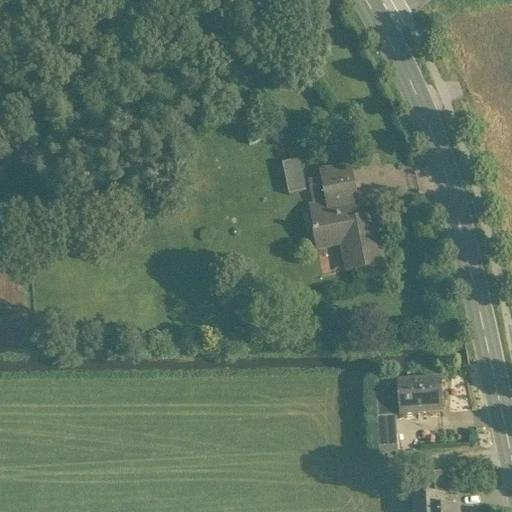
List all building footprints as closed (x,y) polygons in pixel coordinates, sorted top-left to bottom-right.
[(299,162),(283,165),(289,197),(305,194),(299,162)] [(352,175),(322,181),(327,205),(336,204),(336,205),(358,201),(352,175)] [(322,181),(309,183),(314,208),(327,205),(322,181)] [(374,217),(361,220),(358,201),(336,205),(336,204),(327,205),(314,208),(310,209),(311,213),(309,213),(313,232),(314,231),(318,251),(349,245),(355,273),(384,267),(374,217)] [(442,381),(398,384),(400,418),(444,415),(442,381)] [(444,497),(414,499),(414,511),(425,511),(426,511),(452,509),(452,505),(444,505),(444,497)]
